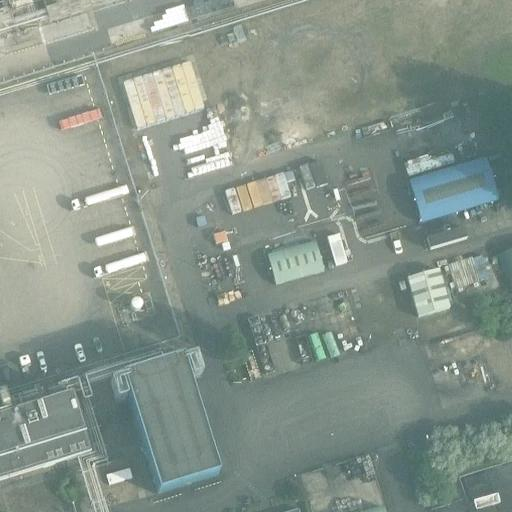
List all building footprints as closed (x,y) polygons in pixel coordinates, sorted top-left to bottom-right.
[(488,162),(408,184),(421,229),(501,206),(488,162)] [(466,244),(463,232),(427,242),(430,255),(466,244)] [(340,241),(328,245),(335,269),(347,265),(340,241)] [(323,273),(315,243),(267,256),(274,286),(323,273)] [(511,250),(494,257),(511,304),(511,250)] [(449,309),(438,269),(406,278),(417,318),(449,309)] [(217,480),(181,362),(120,381),(157,499),(217,480)] [(0,482),(89,455),(71,396),(0,418),(0,482)]
